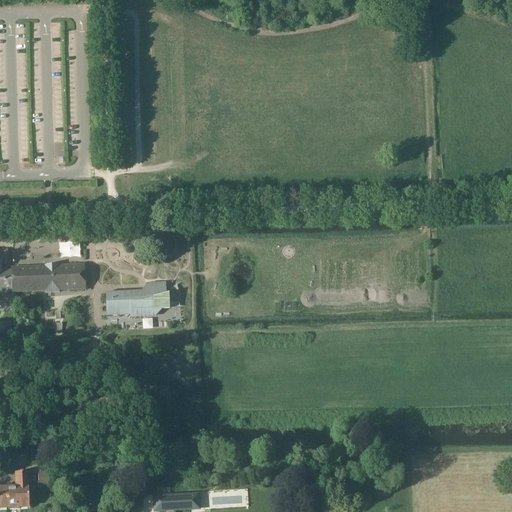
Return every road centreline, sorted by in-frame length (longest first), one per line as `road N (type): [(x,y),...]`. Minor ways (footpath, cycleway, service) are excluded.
road 1 (track): [(183,212),(432,203)]
road 2 (track): [(79,13),(137,13),(139,164),(110,173)]
road 3 (track): [(111,214),(105,0)]
